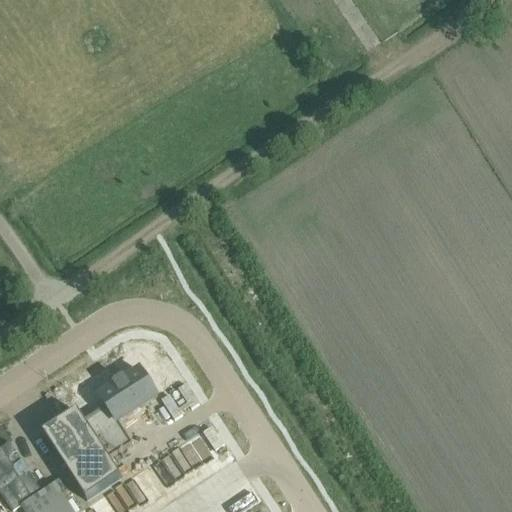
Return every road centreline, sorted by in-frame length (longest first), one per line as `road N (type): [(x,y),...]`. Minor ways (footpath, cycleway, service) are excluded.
road 1 (track): [(0,337),(491,0)]
road 2 (unclassified): [(310,511),(195,336),(167,317),(116,318),(0,394)]
